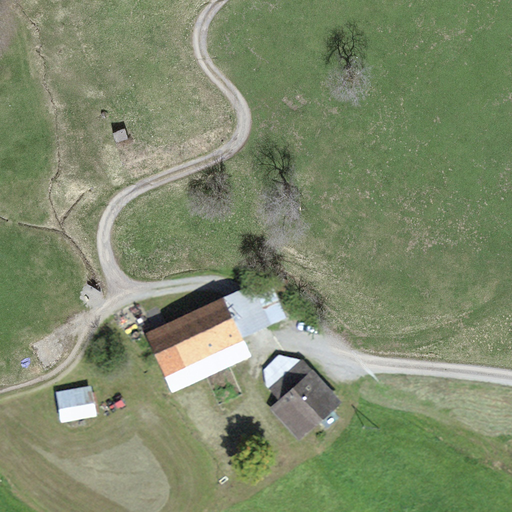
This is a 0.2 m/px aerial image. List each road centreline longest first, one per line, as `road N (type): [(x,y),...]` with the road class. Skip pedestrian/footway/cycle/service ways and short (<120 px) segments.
road 1 (track): [(511,379),(362,365),(274,341),(226,283),(125,291),(102,246),(117,204),(221,154),(243,125),(200,36),(222,0)]
road 2 (track): [(125,291),(90,323),(66,369),(0,397)]
